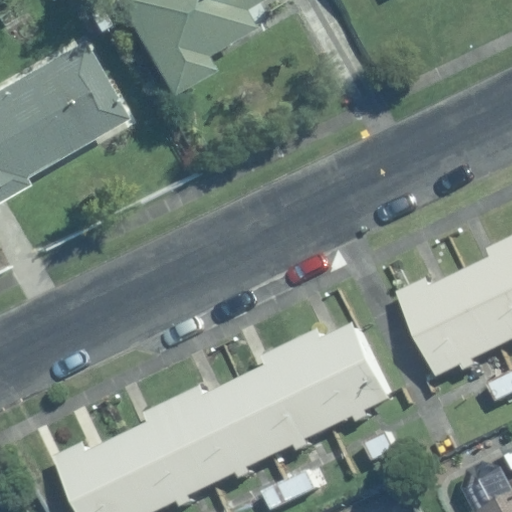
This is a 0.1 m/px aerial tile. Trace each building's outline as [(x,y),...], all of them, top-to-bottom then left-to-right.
[(165,91),(207,64),(254,34),(241,14),(237,7),(247,0),(108,0),(107,0),(112,8),(165,91)] [(0,190),(123,122),(77,40),(0,82),(0,190)] [(404,294),(445,377),(511,343),(511,237),(494,246),(499,257),(439,286),(433,274),(402,289),(404,294)] [(64,459),(89,511),(162,511),(384,405),(400,397),(364,322),(332,337),(326,327),(269,355),(274,366),(218,393),(213,381),(151,411),(156,422),(101,449),(98,443),(64,459)] [(506,405),(511,401),(511,375),(495,384),(506,405)] [(279,511),(281,511),(326,491),(316,468),(269,489),(279,511)] [(511,511),(511,499),(488,511),(511,511)]
